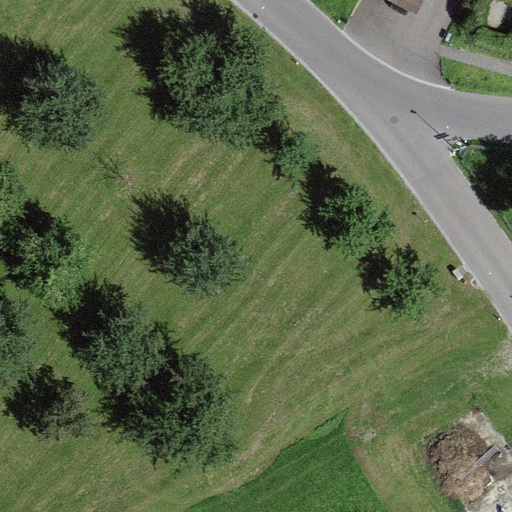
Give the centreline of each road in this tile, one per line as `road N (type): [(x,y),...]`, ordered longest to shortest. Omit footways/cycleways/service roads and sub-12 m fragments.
road 1 (residential): [(511,290),(344,69)]
road 2 (residential): [(511,124),(410,105),(344,69)]
